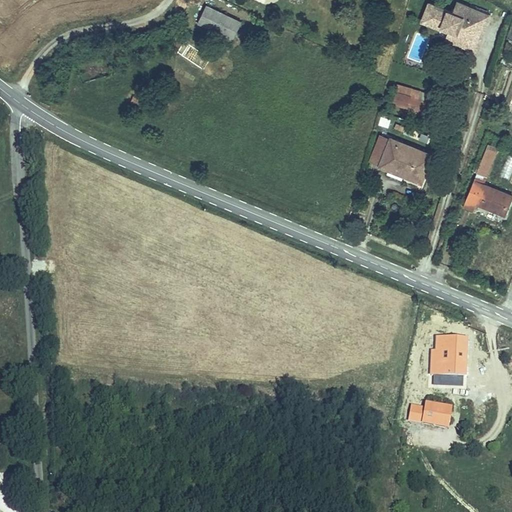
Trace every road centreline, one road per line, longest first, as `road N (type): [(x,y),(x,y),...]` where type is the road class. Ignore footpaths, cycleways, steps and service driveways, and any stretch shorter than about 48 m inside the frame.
road 1 (secondary): [(25,107),(146,168),(511,319)]
road 2 (residential): [(40,511),(18,140),(25,107)]
road 3 (residential): [(14,99),(56,41),(146,17),(169,0)]
